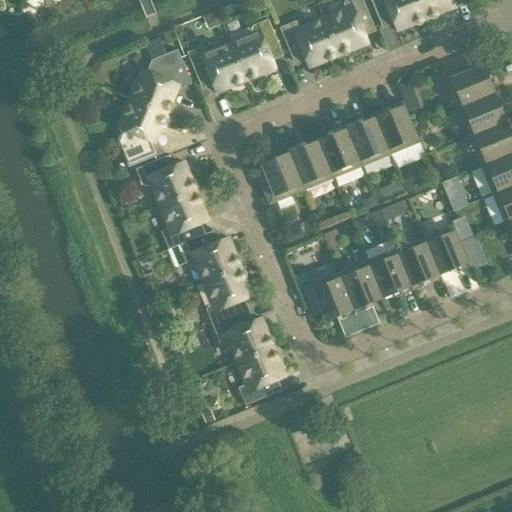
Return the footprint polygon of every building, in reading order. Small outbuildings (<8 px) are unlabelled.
[(345,10),(323,19),(338,56),(368,44),(363,33),(375,28),(363,0),(348,0),(345,1),(343,6),(345,10)] [(426,20),(417,0),(370,0),(382,25),(393,21),(397,32),(426,20)] [(417,0),(426,20),(456,8),(452,0),(417,0)] [(338,56),(323,19),(300,28),(297,21),(279,28),(293,62),(304,57),(308,68),(338,56)] [(252,35),(230,44),(245,81),(275,69),(270,58),(281,53),(268,20),(252,26),(250,30),(252,35)] [(173,30),(162,34),(167,45),(177,40),(173,30)] [(245,81),(230,44),(208,53),(206,48),(202,47),(186,53),(200,87),(211,82),(216,93),(245,81)] [(142,70),(130,100),(166,115),(179,85),(190,81),(177,50),(151,61),(147,72),(142,70)] [(444,74),(458,109),(498,92),(493,80),(488,82),(481,65),(473,69),(471,63),(444,74)] [(410,83),(398,88),(403,99),(407,97),(415,94),(410,83)] [(458,109),(470,137),(506,123),(500,106),(504,105),(498,92),(458,109)] [(166,115),(130,100),(117,129),(122,131),(117,142),(128,168),(159,155),(154,144),(166,115)] [(392,112),(375,119),(390,155),(419,143),(415,133),(413,127),(403,102),(390,107),(392,112)] [(358,120),(345,126),(361,166),(390,155),(375,119),(360,126),(358,120)] [(417,136),(424,134),(425,130),(423,123),(413,127),(417,136)] [(470,137),(482,166),(511,153),(511,136),(506,123),(470,137)] [(335,136),(318,143),(332,178),(361,166),(345,126),(333,131),(335,136)] [(299,144),(287,149),(304,190),(332,178),(318,143),(302,150),(299,144)] [(304,190),(287,149),(275,154),(277,160),(260,167),(264,175),(258,177),(269,204),(304,190)] [(511,153),(482,166),(493,194),(511,186),(511,153)] [(150,185),(159,207),(196,192),(184,162),(173,166),(168,156),(135,170),(141,185),(145,187),(150,185)] [(411,179),(403,183),(404,184),(407,193),(414,191),(415,190),(411,179)] [(511,186),(493,194),(505,223),(511,220),(511,186)] [(387,187),(379,191),(384,203),(392,200),(387,187)] [(168,250),(179,246),(179,245),(201,236),(197,226),(208,221),(196,192),(159,207),(168,229),(161,232),(168,250)] [(458,197),(449,201),(453,210),(462,207),(467,205),(463,195),(458,197)] [(374,197),(361,202),(365,212),(378,206),(374,197)] [(381,211),(385,221),(395,216),(391,207),(381,211)] [(466,219),(453,224),(454,227),(460,243),(473,237),(466,219)] [(454,227),(424,239),(439,275),(455,268),(458,273),(471,268),(466,256),(460,243),(454,227)] [(336,231),(324,236),(329,249),(341,244),(336,231)] [(194,261),(203,282),(240,267),(228,238),(217,242),(212,232),(201,236),(179,245),(179,246),(187,263),(194,261)] [(473,237),(460,243),(466,256),(481,250),(476,236),(473,237)] [(424,239),(396,251),(413,291),(425,286),(423,281),(439,275),(424,239)] [(396,251),(367,262),(382,298),(398,291),(400,297),(413,291),(396,251)] [(367,262),(338,274),(355,315),(368,310),(366,305),(382,298),(367,262)] [(206,310),(212,326),(245,312),(241,302),(252,297),(240,267),(203,282),(212,305),(207,307),(206,310)] [(355,315),(338,274),(304,288),(315,315),(320,313),(324,322),(341,315),(343,320),(355,315)] [(227,341),(236,364),(273,348),(261,318),(250,323),(245,312),(212,326),(218,341),(222,343),(227,341)] [(177,358),(200,349),(194,334),(171,343),(177,358)] [(273,348),(236,364),(245,385),(238,388),(245,406),(278,392),(274,382),(285,377),(273,348)] [(210,411),(201,415),(206,425),(214,422),(210,411)]
